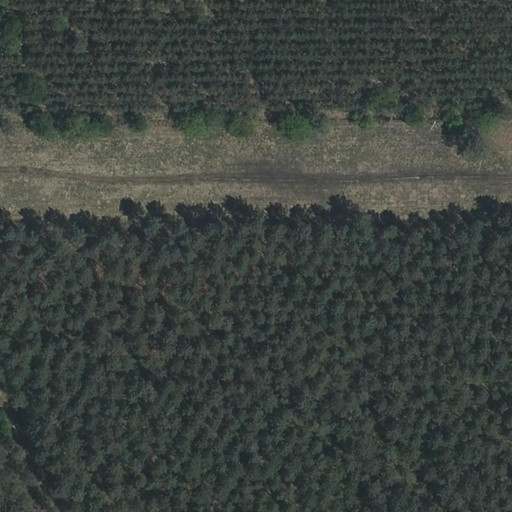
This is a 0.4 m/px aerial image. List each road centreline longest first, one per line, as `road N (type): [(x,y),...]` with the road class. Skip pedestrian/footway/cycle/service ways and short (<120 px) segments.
road 1 (track): [(0,180),(511,174)]
road 2 (track): [(61,511),(0,406)]
